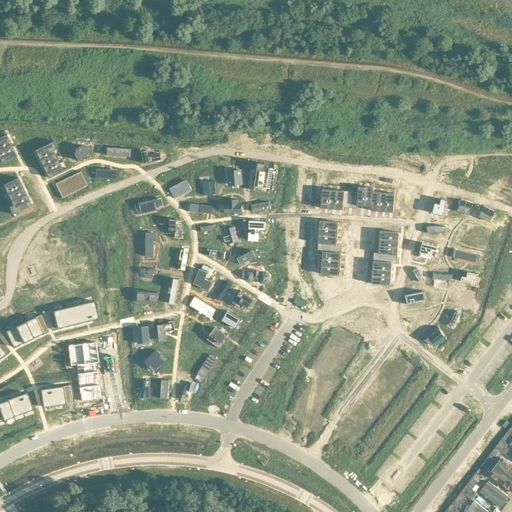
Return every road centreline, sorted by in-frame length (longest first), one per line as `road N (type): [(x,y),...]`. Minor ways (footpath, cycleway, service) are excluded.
road 1 (track): [(0,305),(10,294),(12,260),(32,228),(202,153),(241,152),(428,183)]
road 2 (residential): [(228,426),(112,416),(0,461)]
road 3 (unclassified): [(0,505),(46,481),(116,461),(216,466)]
road 4 (residential): [(373,511),(314,463),(228,426)]
road 5 (residential): [(415,511),(495,408)]
